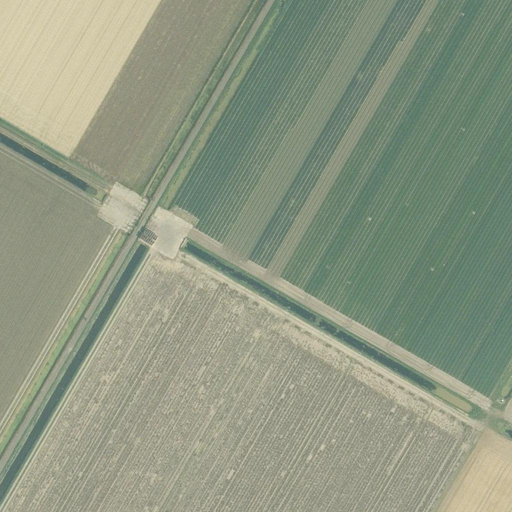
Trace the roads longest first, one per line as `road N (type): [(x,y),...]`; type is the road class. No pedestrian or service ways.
road 1 (track): [(173,216),(0,511)]
road 2 (track): [(135,196),(0,431)]
